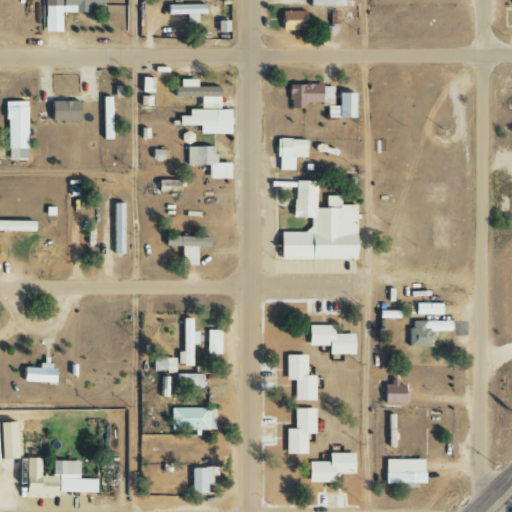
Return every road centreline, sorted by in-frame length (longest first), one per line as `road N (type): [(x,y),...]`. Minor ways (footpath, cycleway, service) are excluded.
road 1 (residential): [(251,511),(248,0)]
road 2 (residential): [(0,55),(511,54)]
road 3 (residential): [(480,511),(480,0)]
road 4 (residential): [(483,283),(0,282)]
